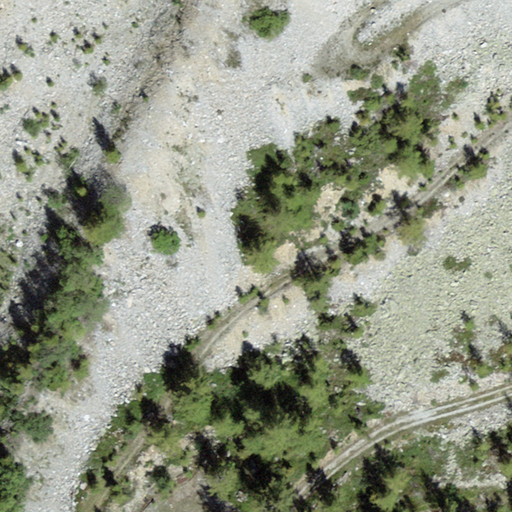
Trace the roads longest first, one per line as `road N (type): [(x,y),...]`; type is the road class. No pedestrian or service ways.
road 1 (track): [(90,511),(213,334),(281,281),(397,215),(511,119)]
road 2 (track): [(511,389),(367,442),(279,511)]
road 3 (track): [(450,0),(365,57),(353,54),(351,31),(380,0)]
